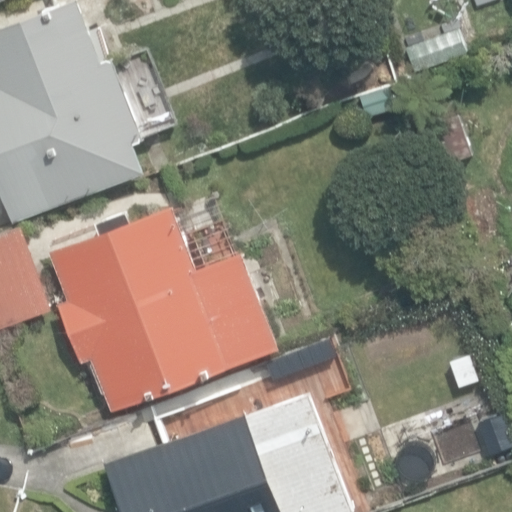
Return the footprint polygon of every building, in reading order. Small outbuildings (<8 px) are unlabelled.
[(0,179),(14,217),(146,169),(135,138),(144,135),(113,53),(103,57),(82,0),(61,0),(0,22),(0,179)] [(401,78),(469,52),(458,22),(390,48),(401,78)] [(451,199),(471,258),(511,243),(511,240),(493,184),(485,187),(469,140),(440,150),(456,197),(451,199)] [(93,355),(114,408),(261,351),(284,342),(261,283),(247,245),(200,263),(177,201),(134,217),(130,208),(101,219),(104,227),(52,246),(71,295),(61,299),(84,358),(93,355)] [(0,327),(54,308),(22,220),(0,228),(0,327)] [(119,503),(122,511),(352,511),(359,510),(312,385),(261,405),(249,409),(248,406),(108,457),(124,501),(119,503)]
